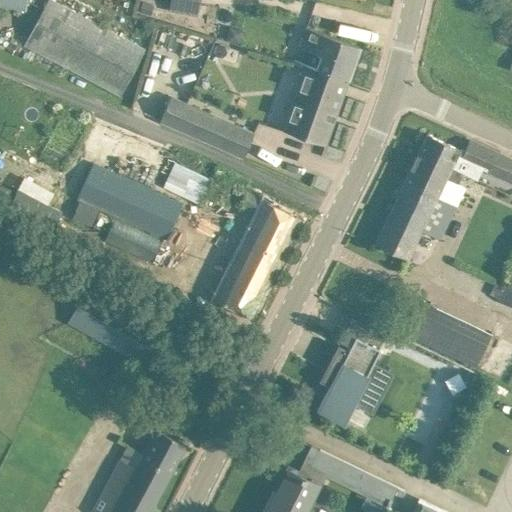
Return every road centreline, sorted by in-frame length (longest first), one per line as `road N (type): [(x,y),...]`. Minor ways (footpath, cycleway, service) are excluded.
road 1 (tertiary): [(188,511),(392,91)]
road 2 (track): [(325,204),(0,77)]
road 3 (unclassified): [(511,140),(392,91)]
